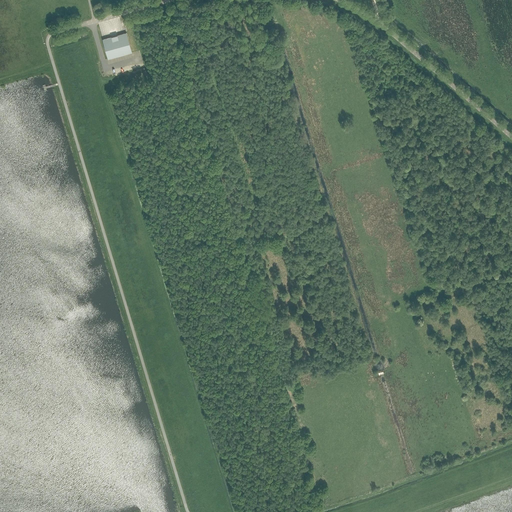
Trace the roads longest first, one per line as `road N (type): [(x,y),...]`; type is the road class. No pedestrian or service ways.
road 1 (unclassified): [(511,138),(381,25),(337,0)]
road 2 (unclassified): [(171,0),(50,33)]
